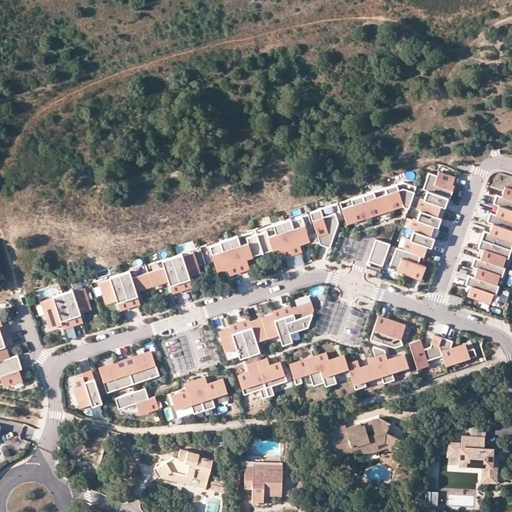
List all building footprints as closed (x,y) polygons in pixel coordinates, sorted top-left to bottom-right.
[(455,175),(439,170),(438,174),(429,171),(424,187),(428,189),(425,198),(422,197),(418,208),(421,209),(418,218),(415,217),(411,228),(414,229),(412,238),(408,237),(405,248),(398,246),(392,265),(400,267),(415,272),(415,275),(423,278),(428,265),(419,262),(422,254),(425,255),(428,245),(432,246),(435,236),(432,235),(435,224),(439,226),(442,216),(438,215),(442,204),(446,206),(449,196),(451,197),(455,183),(453,182),(455,175)] [(363,195),(340,202),(344,214),(346,220),(347,223),(370,216),(393,209),(402,206),(409,208),(410,205),(416,186),(403,182),(386,187),(363,195)] [(511,188),(505,186),(502,195),(497,193),(494,202),(499,204),(496,213),(491,211),(488,220),(493,222),(490,231),(484,229),(481,238),(478,247),(483,249),(480,258),(475,256),(472,265),(477,266),(474,276),(469,274),(466,283),(471,285),(468,294),(491,301),(494,292),(496,293),(499,284),(497,283),(500,274),(502,275),(505,266),(503,265),(506,256),(508,257),(511,248),(511,246),(511,188)] [(346,220),(344,214),(342,214),(338,203),(310,212),(314,222),(317,232),(321,243),(330,246),(338,222),(346,220)] [(258,228),(255,228),(263,253),(280,247),(283,257),(293,254),(303,251),(300,243),(311,240),(309,235),(317,232),(314,222),(312,223),(309,214),(291,219),(291,218),(282,221),(273,224),(274,225),(259,230),(258,228)] [(263,253),(255,228),(252,229),(253,231),(238,236),(238,235),(229,238),(240,270),(250,267),(247,258),(263,253)] [(106,277),(91,282),(95,296),(103,294),(106,303),(117,300),(120,310),(130,306),(141,303),(136,290),(152,285),(169,280),(173,293),(183,289),(193,286),(190,277),(200,273),(198,267),(206,265),(215,262),(218,270),(227,267),(230,274),(240,270),(229,238),(220,241),(221,242),(207,247),(207,245),(200,247),(192,249),(193,252),(183,255),(182,253),(172,257),(146,265),(146,267),(144,268),(144,266),(120,274),(110,277),(110,279),(107,280),(106,277)] [(390,242),(376,238),(369,260),(383,264),(390,243),(390,242)] [(53,298),(41,301),(47,319),(52,318),(54,326),(62,324),(63,328),(73,325),(83,321),(80,313),(91,309),(84,288),(73,291),(73,290),(62,293),(53,296),(53,298)] [(231,328),(219,332),(225,351),(237,347),(240,358),(250,354),(255,353),(261,351),(257,341),(268,337),(279,333),(283,344),(293,341),(290,332),(308,326),(315,308),(312,302),(293,308),(292,305),(282,308),(272,311),(273,314),(262,318),(251,322),(250,319),(240,322),(230,325),(231,328)] [(221,315),(211,317),(213,327),(223,325),(221,315)] [(389,318),(379,315),(371,338),(395,347),(402,344),(404,344),(402,338),(406,326),(388,320),(389,318)] [(0,376),(1,377),(4,385),(14,382),(16,387),(24,384),(19,368),(15,370),(14,366),(21,364),(17,354),(9,357),(5,345),(13,342),(10,332),(6,322),(2,324),(0,316),(0,376)] [(415,340),(410,342),(419,368),(429,364),(427,359),(436,356),(443,354),(447,364),(477,354),(475,347),(468,349),(467,344),(453,349),(451,345),(453,340),(437,334),(435,334),(431,346),(423,348),(420,339),(415,340)] [(385,349),(374,345),(373,348),(376,356),(382,375),(384,382),(395,378),(393,371),(410,365),(405,353),(388,358),(385,349)] [(116,364),(99,369),(107,392),(133,383),(159,375),(152,352),(135,358),(135,356),(125,359),(116,362),(116,364)] [(317,356),(290,364),(297,384),(303,382),(301,376),(310,373),(314,385),(325,382),(326,386),(337,382),(334,373),(350,368),(348,363),(345,354),(330,359),(327,352),(317,356)] [(382,375),(376,356),(368,359),(370,364),(361,367),(359,360),(348,363),(350,368),(356,388),(367,385),(365,380),(382,375)] [(258,361),(247,365),(249,372),(238,375),(244,394),(260,389),(263,398),(269,396),(275,394),(272,385),(287,380),(281,361),(270,365),(268,358),(258,361)] [(102,401),(92,370),(82,373),(83,376),(75,378),(78,386),(74,388),(80,407),(91,403),(92,405),(102,402),(102,401)] [(195,380),(184,383),(187,390),(171,395),(176,409),(191,404),(194,413),(204,410),(215,406),(212,397),(228,392),(223,378),(208,383),(205,377),(195,380)] [(135,390),(115,397),(118,408),(136,403),(139,414),(159,407),(155,396),(149,398),(145,387),(135,390)] [(163,409),(166,420),(173,418),(170,407),(163,409)] [(326,436),(331,450),(341,447),(342,450),(351,447),(352,451),(353,450),(360,448),(361,450),(376,446),(377,444),(386,441),(396,447),(400,439),(386,432),(390,424),(379,418),(376,422),(362,426),(361,423),(346,427),(345,426),(331,430),(332,435),(326,436)] [(379,418),(361,423),(362,426),(376,422),(379,418)] [(485,431),(471,430),(471,438),(485,439),(485,431)] [(471,438),(462,438),(462,445),(452,445),(451,456),(461,457),(461,465),(485,466),(484,482),(496,482),(497,466),(495,466),(495,460),(492,460),(492,456),(492,450),(484,450),(485,439),(471,438)] [(394,450),(396,447),(386,441),(377,444),(376,446),(361,450),(363,454),(388,447),(394,450)] [(451,456),(452,445),(450,445),(449,464),(461,465),(461,457),(451,456)] [(333,456),(352,451),(351,447),(342,450),(341,447),(331,450),(333,456)] [(174,457),(158,467),(163,476),(162,477),(173,470),(186,473),(186,475),(193,477),(196,467),(210,471),(213,460),(198,456),(199,454),(181,449),(178,459),(174,457)] [(247,461),(242,461),(241,466),(246,466),(254,466),(254,470),(283,470),(283,464),(247,462),(247,461)] [(254,466),(246,466),(245,488),(252,488),(252,503),(263,504),(263,496),(264,488),(283,489),(283,470),(254,470),(254,466)] [(173,470),(162,477),(206,488),(210,471),(196,467),(193,477),(186,475),(186,473),(173,470)] [(388,489),(380,497),(386,503),(394,495),(388,489)]
